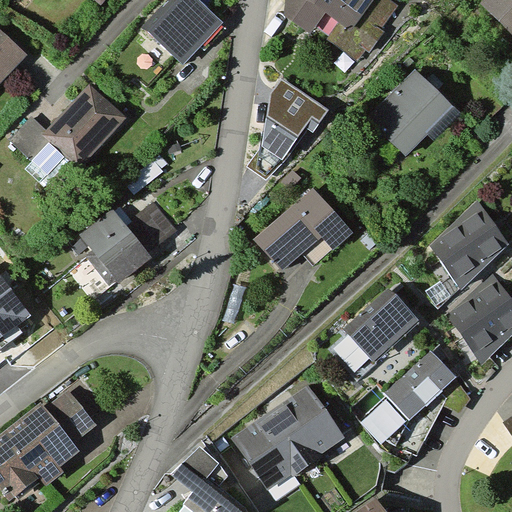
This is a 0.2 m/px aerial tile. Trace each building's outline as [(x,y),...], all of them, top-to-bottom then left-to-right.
[(201,0),(169,0),(144,27),(190,70),(230,27),(201,0)] [(285,0),(283,15),(311,34),(317,27),(329,35),(338,23),(350,31),(372,0),(285,0)] [(398,5),(390,0),(372,0),(350,31),(338,23),(329,35),(326,39),(358,61),(366,50),(369,52),(384,31),(381,29),(398,5)] [(511,0),(493,0),(486,9),(511,33),(511,0)] [(0,28),(0,93),(32,59),(0,28)] [(461,112),(414,69),(365,121),(405,158),(428,134),(435,140),(461,112)] [(329,109),(281,79),(271,93),(262,145),(283,160),(305,126),(313,131),(329,109)] [(132,121),(95,87),(49,137),(87,171),(132,121)] [(363,233),(319,186),(257,244),(288,277),(331,237),(344,251),(363,233)] [(461,284),(504,241),(477,203),(434,245),(461,284)] [(126,212),(89,239),(126,291),(164,264),(126,212)] [(511,330),(511,303),(492,276),(451,315),(482,359),(511,330)] [(0,336),(28,314),(0,279),(0,336)] [(429,326),(396,291),(352,332),(385,367),(429,326)] [(439,352),(393,395),(419,423),(466,381),(439,352)] [(315,387),(238,441),(278,496),(354,442),(315,387)] [(51,412),(47,408),(0,444),(0,488),(17,511),(21,511),(95,456),(89,448),(112,430),(81,390),(51,412)] [(230,468),(208,450),(180,480),(201,497),(192,510),(195,511),(253,511),(216,485),(230,468)] [(393,511),(387,502),(370,511),(393,511)]
